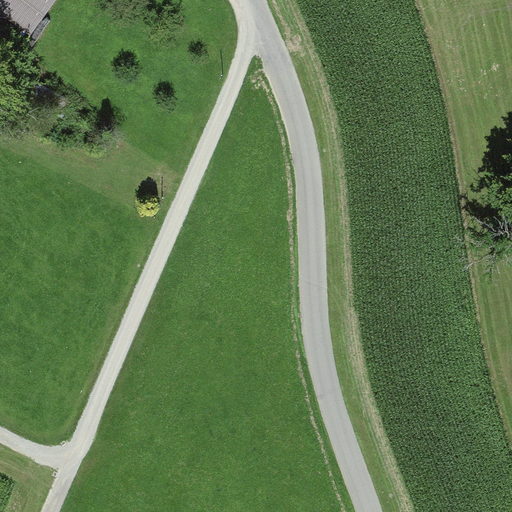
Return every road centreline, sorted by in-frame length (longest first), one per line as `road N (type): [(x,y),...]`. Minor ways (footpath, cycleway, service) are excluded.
road 1 (track): [(54,511),(263,17)]
road 2 (unclassified): [(256,0),(306,143),(320,351),(371,511)]
